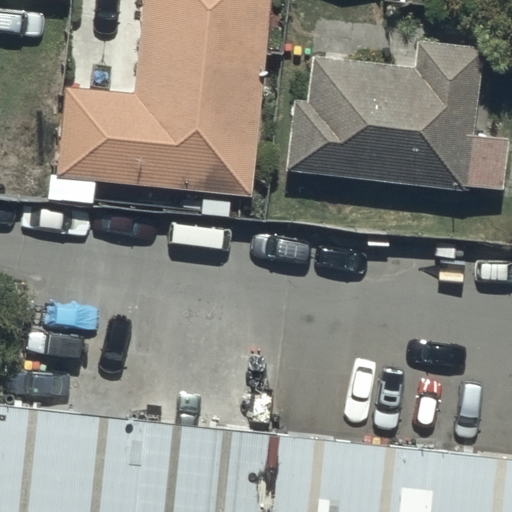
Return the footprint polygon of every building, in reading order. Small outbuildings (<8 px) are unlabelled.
[(269,0),(141,0),(133,91),(64,85),(56,178),(251,196),(269,0)] [(292,97),(285,170),(502,192),(508,137),(473,134),(482,45),(414,38),(411,65),(311,55),(306,99),(292,97)] [(0,75),(0,132),(40,134),(42,78),(0,75)] [(123,511),(135,407),(0,391),(0,511),(123,511)] [(511,511),(511,445),(135,407),(123,511),(511,511)]
